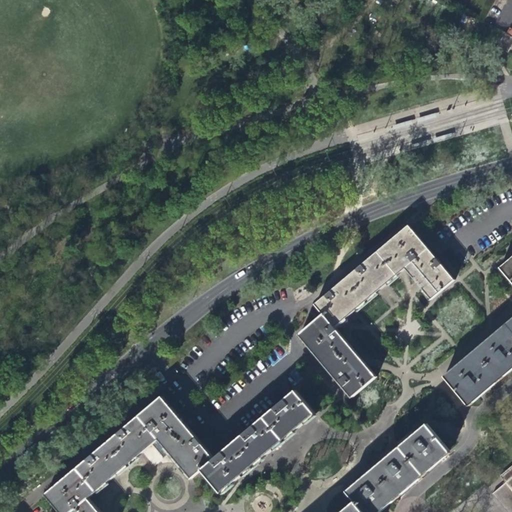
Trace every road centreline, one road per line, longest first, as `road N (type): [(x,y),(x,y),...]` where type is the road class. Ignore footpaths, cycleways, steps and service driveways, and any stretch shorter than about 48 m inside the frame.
road 1 (residential): [(511,166),(385,204),(305,241),(220,288),(140,354)]
road 2 (residential): [(140,354),(0,473)]
